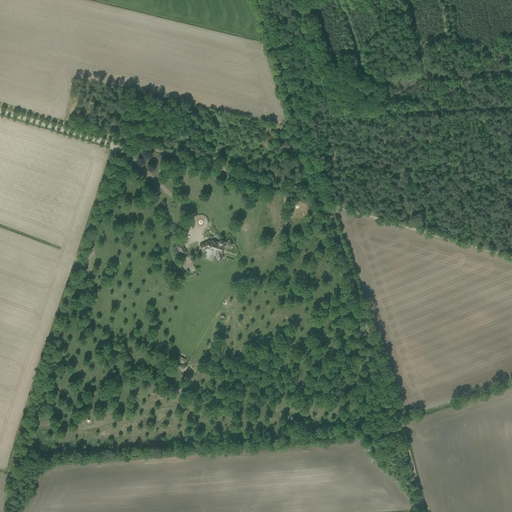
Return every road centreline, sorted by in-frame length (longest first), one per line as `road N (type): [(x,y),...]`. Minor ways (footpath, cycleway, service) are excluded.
road 1 (track): [(3,511),(11,452),(116,138)]
road 2 (track): [(423,511),(325,200)]
road 3 (track): [(116,138),(325,200)]
road 4 (track): [(325,200),(258,0)]
road 5 (track): [(0,104),(116,138)]
